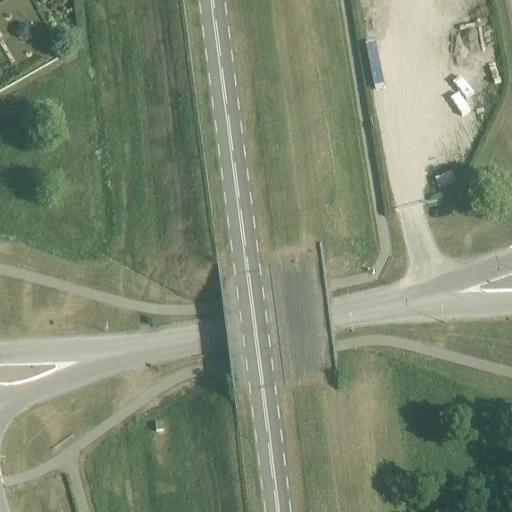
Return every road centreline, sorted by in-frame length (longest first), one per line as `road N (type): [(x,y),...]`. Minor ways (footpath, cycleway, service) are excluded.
road 1 (tertiary): [(210,0),(277,511)]
road 2 (tertiary): [(97,357),(511,282)]
